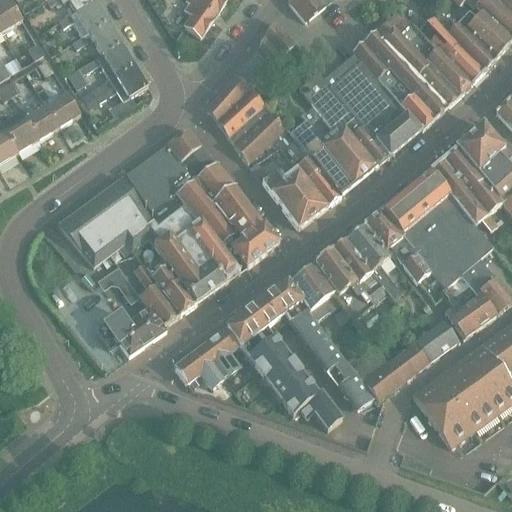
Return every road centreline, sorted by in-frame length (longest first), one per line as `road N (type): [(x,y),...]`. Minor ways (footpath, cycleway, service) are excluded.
road 1 (residential): [(81,415),(8,278),(8,256),(29,220),(158,128),(171,98)]
road 2 (unclassified): [(367,481),(122,389),(81,415)]
road 3 (residential): [(298,253),(171,98)]
road 4 (residential): [(379,447),(393,408),(511,318)]
road 5 (unclassified): [(279,334),(361,437),(379,447)]
road 6 (residential): [(171,98),(227,62),(267,0)]
